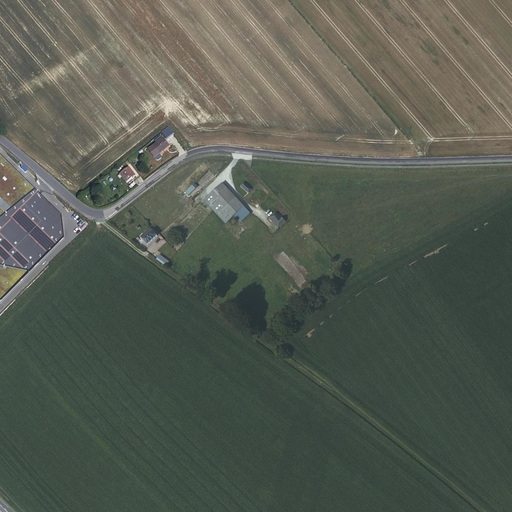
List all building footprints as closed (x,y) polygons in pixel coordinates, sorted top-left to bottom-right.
[(153,156),(168,145),(162,137),(161,138),(156,142),(147,149),(153,156)] [(0,155),(0,299),(15,284),(62,237),(60,214),(26,180),(4,159),(0,155)] [(120,174),(125,182),(134,175),(128,167),(120,174)] [(218,186),(240,209),(244,204),(222,182),(218,186)] [(239,186),(247,193),(251,190),(243,182),(239,186)] [(233,215),(240,209),(218,186),(200,202),(205,207),(208,204),(225,222),(233,215)] [(244,204),(240,209),(233,215),(239,221),(250,211),(244,204)] [(147,244),(170,224),(169,223),(175,217),(168,210),(155,221),(155,222),(140,236),(147,244)] [(268,219),(277,228),(284,222),(281,218),(280,220),(274,213),(268,219)] [(157,257),(167,265),(170,262),(160,254),(157,257)] [(332,267),(327,271),(332,277),(337,273),(332,267)] [(309,298),(323,285),(327,282),(332,277),(327,271),(303,292),(309,298)] [(327,282),(323,285),(323,291),(328,291),(331,289),(331,283),(327,282)]
